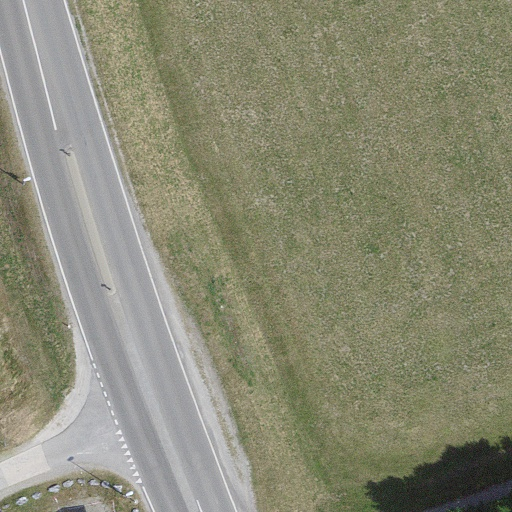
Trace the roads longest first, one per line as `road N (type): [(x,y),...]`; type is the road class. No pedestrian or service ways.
road 1 (secondary): [(166,429),(69,166),(24,0)]
road 2 (unclassified): [(166,429),(0,477)]
